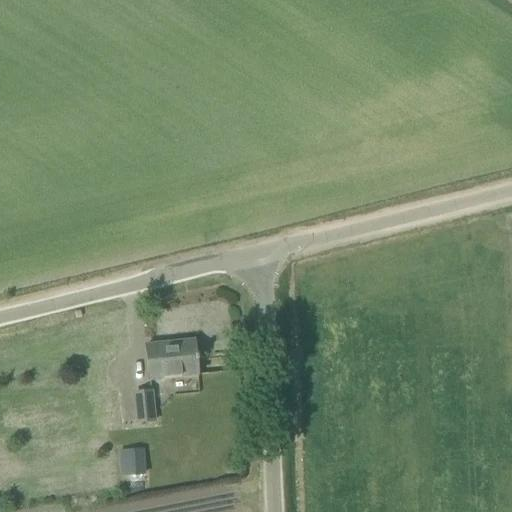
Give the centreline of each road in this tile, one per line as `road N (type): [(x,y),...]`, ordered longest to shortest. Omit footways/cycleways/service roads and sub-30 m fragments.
road 1 (unclassified): [(264,511),(249,242)]
road 2 (unclassified): [(249,242),(511,188)]
road 3 (unclassified): [(0,303),(249,242)]
